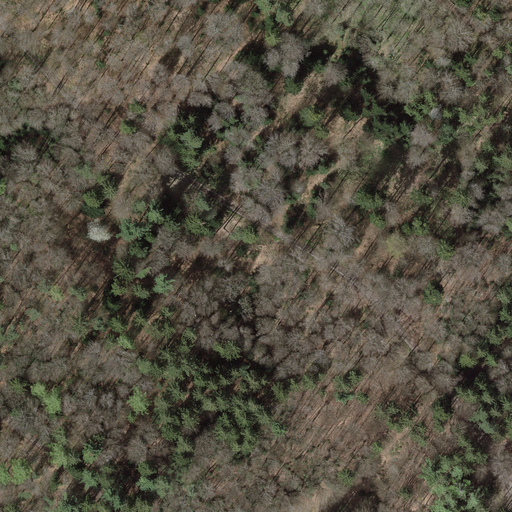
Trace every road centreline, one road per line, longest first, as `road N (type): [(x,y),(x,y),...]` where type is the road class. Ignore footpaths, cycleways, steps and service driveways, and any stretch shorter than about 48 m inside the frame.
road 1 (track): [(511,497),(449,385),(360,283),(127,145),(0,21)]
road 2 (track): [(117,511),(0,413)]
